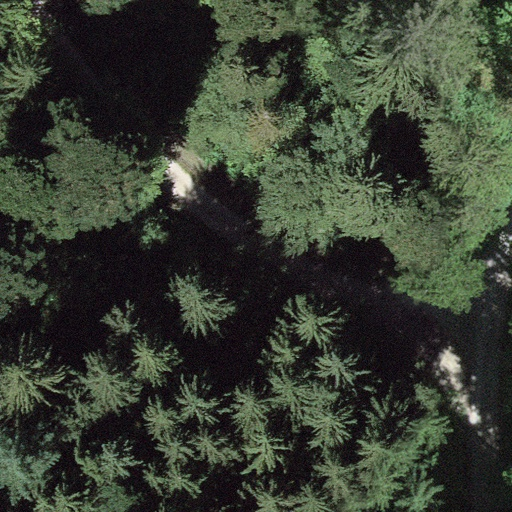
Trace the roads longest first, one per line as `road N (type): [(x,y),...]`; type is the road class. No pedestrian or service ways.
road 1 (track): [(23,0),(236,229),(480,351)]
road 2 (track): [(473,511),(480,351)]
road 3 (track): [(480,351),(511,221)]
